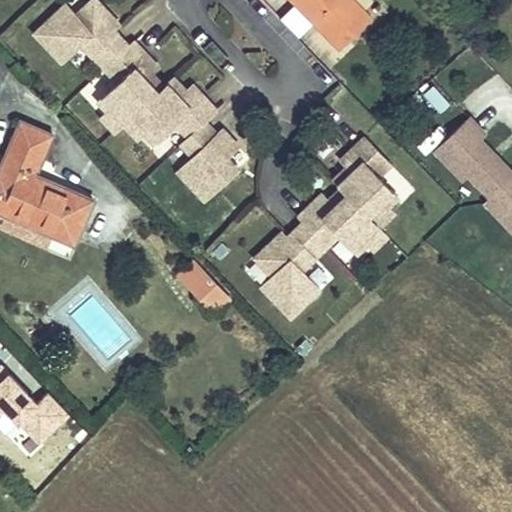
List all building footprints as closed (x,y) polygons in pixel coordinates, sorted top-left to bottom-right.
[(65,1),(34,30),(61,59),(80,40),(117,79),(98,97),(107,107),(101,113),(115,128),(124,120),(138,135),(144,129),(154,139),(174,119),(188,133),(181,140),(193,153),(177,167),(204,196),(237,166),(225,154),(237,143),(221,126),(216,131),(203,118),(215,107),(201,92),(196,97),(173,73),(164,82),(141,58),(148,51),(134,37),(129,42),(105,17),(109,13),(96,0),(88,0),(75,12),(65,1)] [(371,16),(355,0),(293,0),(339,47),(371,16)] [(433,84),(422,92),(437,113),(448,105),(433,84)] [(511,170),(480,137),(485,132),(470,117),(436,151),(451,166),(456,162),(468,174),(491,197),(486,202),(501,218),(506,213),(511,219),(511,170)] [(94,199),(36,174),(49,142),(19,130),(0,175),(0,174),(0,202),(18,210),(15,217),(75,243),(94,199)] [(273,270),(262,280),(291,311),(320,283),(302,264),(339,228),(357,247),(367,238),(373,244),(388,230),(379,221),(395,206),(388,200),(398,191),(379,170),(391,158),(365,131),(351,145),(357,151),(346,161),(333,174),(342,183),(329,195),(318,205),(312,199),(299,211),(304,217),(287,233),(279,241),(274,236),(257,253),(273,270)] [(351,145),(340,155),(346,161),(357,151),(351,145)] [(468,174),(456,162),(451,166),(463,178),(468,174)] [(323,189),(312,199),(318,205),(329,195),(323,189)] [(18,210),(0,202),(0,225),(49,246),(54,234),(15,217),(18,210)] [(511,219),(506,213),(501,218),(511,229),(511,219)] [(282,227),(274,236),(279,241),(287,233),(282,227)] [(239,266),(257,283),(265,276),(246,258),(239,266)] [(213,279),(194,261),(181,274),(199,292),(213,279)] [(199,292),(217,309),(230,295),(213,279),(199,292)] [(51,350),(65,337),(55,326),(41,339),(51,350)]
